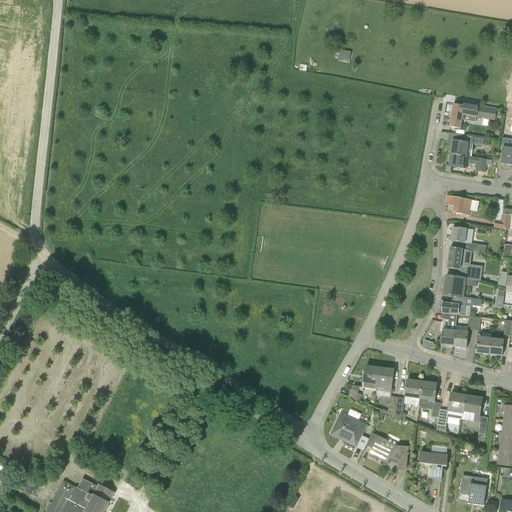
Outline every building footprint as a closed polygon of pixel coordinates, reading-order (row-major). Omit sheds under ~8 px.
[(349,62),(351,53),(341,51),(339,60),(349,62)] [(464,104),(462,106),(454,105),(450,128),(460,130),(462,120),(475,123),(476,118),(495,121),(497,110),(478,106),(478,107),(464,104)] [(453,142),(451,155),(466,157),(467,150),(472,151),(473,144),(483,145),(484,139),(462,136),(461,143),(453,142)] [(501,147),(503,147),(501,164),(511,165),(511,139),(502,139),(501,147)] [(476,171),(477,171),(485,172),(486,160),(467,157),(466,157),(451,155),(449,167),(451,167),(465,169),(466,163),(477,165),(476,171)] [(453,213),(469,216),(471,201),(447,196),(445,206),(454,207),(453,213)] [(502,215),(503,209),(497,209),(496,221),(497,221),(496,228),(508,231),(511,216),(502,215)] [(467,229),(453,228),(451,242),(465,244),(467,229)] [(477,253),(485,254),(486,246),(466,243),(466,250),(472,252),(477,253)] [(511,251),(511,245),(505,245),(502,258),(510,260),(511,252),(511,251)] [(463,271),(462,279),(466,279),(466,280),(479,282),(480,273),(474,273),(475,267),(470,266),(472,252),(466,250),(450,248),(447,269),(463,271)] [(466,279),(462,279),(458,278),(446,277),(444,295),(453,297),(452,304),(466,306),(467,298),(463,298),(466,280),(466,279)] [(441,314),(442,314),(457,315),(457,316),(465,316),(466,306),(452,304),(442,303),(441,314)] [(454,348),(455,331),(456,322),(443,320),(441,346),(454,348)] [(467,349),(468,333),(455,331),(454,348),(467,349)] [(477,354),(489,355),(491,339),(479,337),(477,354)] [(502,357),(504,340),(491,339),(489,355),(502,357)] [(422,347),(431,349),(433,344),(424,341),(422,347)] [(363,390),(377,392),(380,369),(366,367),(363,390)] [(394,371),(380,369),(377,392),(390,394),(394,371)] [(410,405),(419,406),(421,383),(407,380),(404,398),(411,399),(410,405)] [(435,402),(437,385),(421,383),(419,406),(427,407),(428,401),(435,402)] [(349,398),(359,402),(361,395),(352,392),(349,398)] [(447,410),(464,412),(466,396),(451,394),(449,402),(447,410)] [(464,412),(475,414),(479,415),(482,399),(466,396),(464,412)] [(390,397),(387,414),(395,416),(397,398),(390,397)] [(405,399),(397,398),(395,416),(402,418),(405,399)] [(432,417),(438,418),(439,418),(440,410),(441,404),(434,403),(432,417)] [(439,418),(437,423),(437,429),(445,430),(446,427),(448,411),(440,410),(439,418)] [(343,441),(344,442),(356,448),(366,426),(341,414),(332,433),(344,439),(343,441)] [(488,418),(481,417),(478,434),(485,435),(488,418)] [(511,419),(504,418),(502,433),(511,434),(511,419)] [(511,434),(502,433),(500,448),(511,449),(511,434)] [(372,449),(370,454),(382,460),(382,462),(387,465),(391,458),(397,461),(397,469),(407,471),(409,447),(396,446),(397,446),(388,442),(388,441),(372,434),(366,446),(372,449)] [(511,449),(500,448),(498,465),(511,466),(511,449)] [(420,453),(419,460),(424,461),(424,465),(432,465),(430,479),(442,480),(443,467),(447,467),(448,456),(420,453)] [(483,479),(473,478),(463,476),(460,494),(470,496),(468,504),(483,506),(486,487),(482,486),(483,479)] [(104,511),(114,494),(98,486),(97,487),(82,479),(79,485),(77,488),(64,482),(52,504),(50,503),(46,510),(48,511),(47,511),(104,511)] [(498,511),(511,511),(511,501),(500,500),(498,511)]
